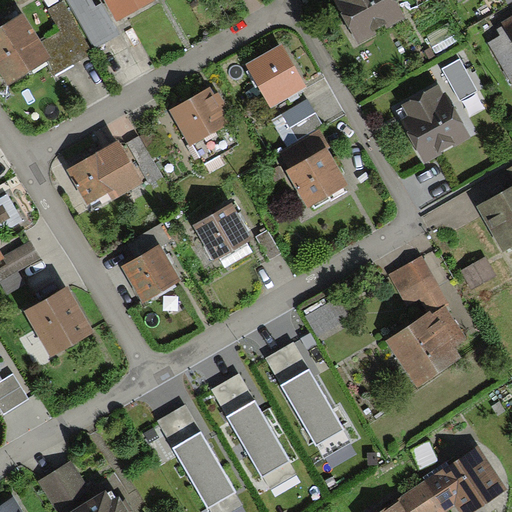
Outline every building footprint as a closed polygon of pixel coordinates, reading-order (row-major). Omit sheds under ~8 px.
[(88,0),(65,0),(96,48),(112,38),(88,0)] [(155,0),(109,0),(121,20),(155,0)] [(338,0),(362,42),(399,21),(387,0),(338,0)] [(21,26),(0,38),(0,73),(8,88),(46,65),(53,76),(89,55),(61,8),(50,14),(64,38),(53,44),(60,55),(44,64),(21,26)] [(253,72),(273,105),(302,89),(282,55),(253,72)] [(467,72),(448,83),(459,103),(479,92),(467,72)] [(400,116),(426,161),(468,138),(442,92),(400,116)] [(204,96),(176,112),(206,163),(234,147),(204,96)] [(318,130),(304,107),(278,123),(291,146),(318,130)] [(319,137),(284,157),(314,208),(349,188),(319,137)] [(163,177),(141,140),(128,147),(150,184),(163,177)] [(116,147),(71,176),(94,212),(139,183),(116,147)] [(507,254),(511,251),(511,195),(482,214),(507,254)] [(230,212),(199,231),(217,262),(249,243),(230,212)] [(281,256),(268,234),(257,240),(270,263),(281,256)] [(0,270),(3,276),(34,258),(29,248),(1,265),(0,263),(0,270)] [(157,252),(128,271),(149,303),(178,284),(157,252)] [(41,309),(30,315),(55,358),(93,336),(55,272),(38,282),(28,265),(0,281),(0,286),(4,293),(25,281),(41,309)] [(493,278),(485,265),(465,277),(474,290),(493,278)] [(394,347),(419,388),(459,364),(450,350),(463,341),(417,267),(394,281),(424,328),(394,347)] [(333,302),(308,317),(320,337),(345,322),(333,302)] [(344,428),(310,370),(282,385),(316,444),(344,428)] [(256,396),(224,414),(260,477),(292,459),(256,396)] [(201,433),(174,448),(208,506),(235,490),(201,433)] [(481,457),(427,490),(440,511),(446,511),(457,505),(461,511),(472,511),(503,493),(481,457)] [(68,469),(44,483),(60,511),(116,511),(109,499),(90,509),(68,469)] [(440,511),(427,490),(391,511),(440,511)]
